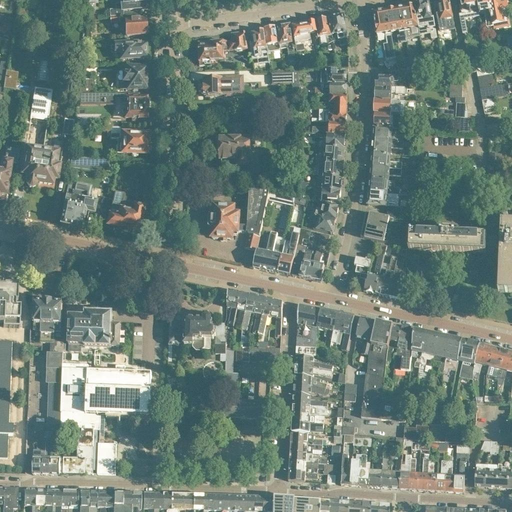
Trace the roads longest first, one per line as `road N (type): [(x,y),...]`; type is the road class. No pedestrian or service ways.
road 1 (residential): [(341,301),(364,159),(358,0)]
road 2 (residential): [(280,491),(0,482)]
road 3 (unclassified): [(172,24),(160,262)]
road 4 (residential): [(292,291),(280,491)]
road 5 (unknown): [(484,190),(483,130),(455,0)]
road 6 (residential): [(172,24),(358,0)]
road 7 (residential): [(341,301),(511,342)]
road 8 (residential): [(0,226),(160,262)]
road 9 (residential): [(160,262),(292,291)]
road 10 (residential): [(405,498),(280,491)]
